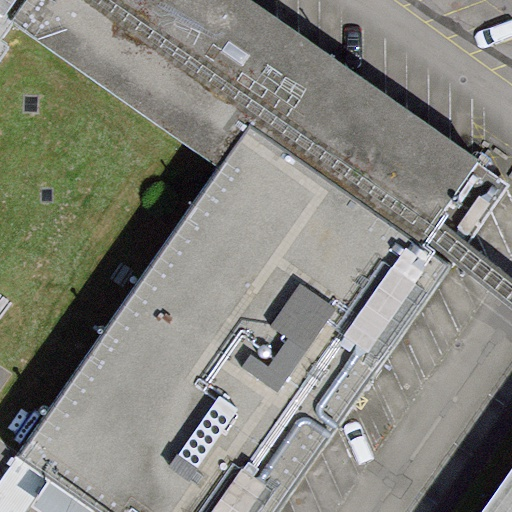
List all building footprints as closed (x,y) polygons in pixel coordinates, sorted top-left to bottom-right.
[(0,0),(0,13),(17,26),(33,0),(0,0)] [(33,0),(17,26),(221,169),(251,121),(462,266),(476,247),(511,192),(511,180),(262,0),(33,0)] [(0,71),(17,47),(7,41),(17,26),(0,13),(0,71)] [(221,169),(0,494),(0,508),(5,511),(36,511),(57,485),(95,511),(289,511),(462,266),(251,121),(221,169)] [(511,275),(476,247),(462,266),(511,305),(511,275)] [(511,511),(511,482),(491,511),(511,511)]
